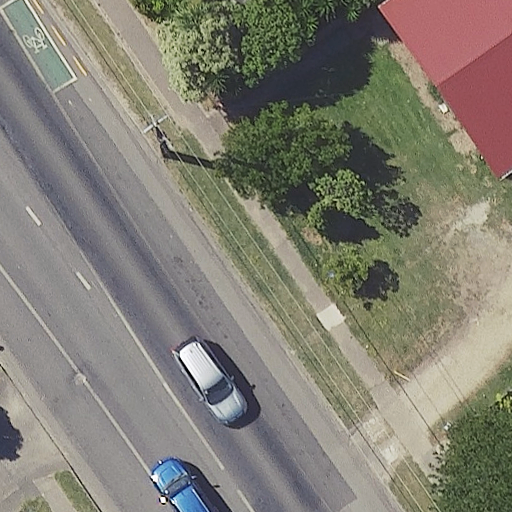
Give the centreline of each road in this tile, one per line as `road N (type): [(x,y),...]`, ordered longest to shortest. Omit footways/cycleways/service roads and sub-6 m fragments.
road 1 (secondary): [(0,119),(149,352)]
road 2 (secondary): [(149,352),(257,511)]
road 3 (residential): [(0,448),(149,352)]
